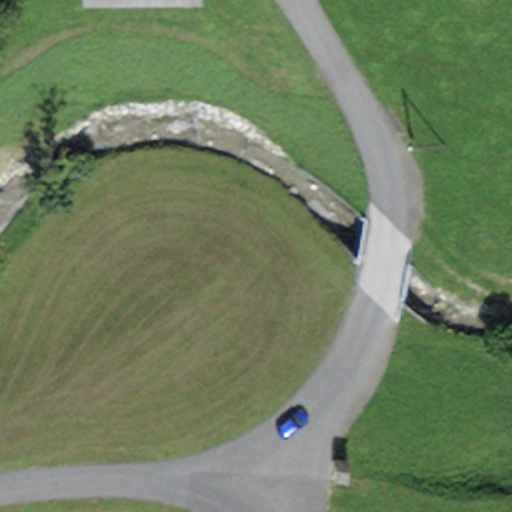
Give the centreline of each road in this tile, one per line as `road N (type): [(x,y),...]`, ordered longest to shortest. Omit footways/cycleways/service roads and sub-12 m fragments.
road 1 (unclassified): [(257,496),(310,429),(359,344),(390,224),(391,194),(375,137),(298,0)]
road 2 (unclassified): [(0,488),(133,480),(257,496)]
